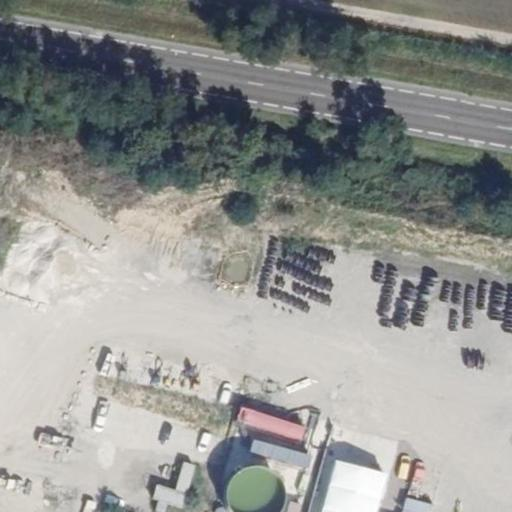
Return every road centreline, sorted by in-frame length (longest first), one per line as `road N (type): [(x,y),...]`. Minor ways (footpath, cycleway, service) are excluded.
road 1 (tertiary): [(511,131),(0,41)]
road 2 (unknown): [(78,301),(104,190),(91,162),(70,147),(0,127)]
road 3 (unknown): [(27,511),(25,434),(78,301)]
road 4 (unknown): [(78,301),(142,317),(158,335),(145,391),(109,440)]
